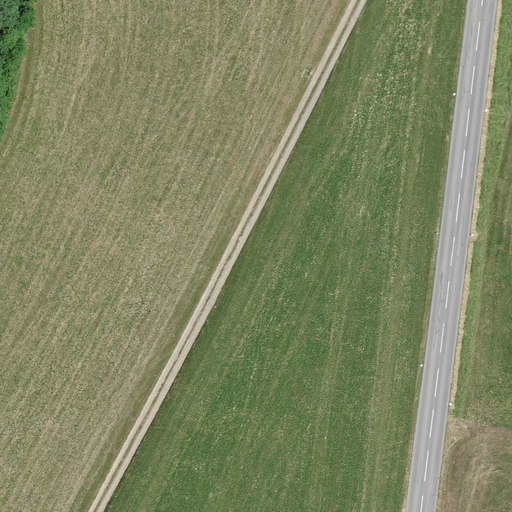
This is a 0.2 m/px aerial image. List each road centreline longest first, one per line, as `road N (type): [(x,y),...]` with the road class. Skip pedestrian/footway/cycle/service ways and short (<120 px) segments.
road 1 (track): [(353,0),(91,511)]
road 2 (tertiary): [(482,0),(421,511)]
